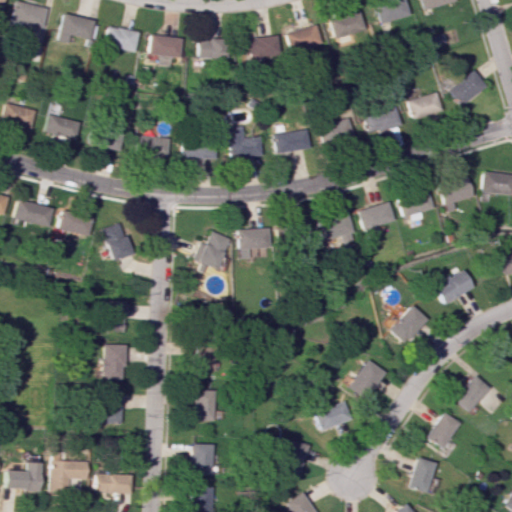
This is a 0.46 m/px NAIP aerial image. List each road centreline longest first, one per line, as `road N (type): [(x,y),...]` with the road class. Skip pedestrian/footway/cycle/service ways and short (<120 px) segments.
road 1 (residential): [(511,125),(245,195),(158,195),(0,159)]
road 2 (residential): [(147,511),(158,195)]
road 3 (residential): [(511,306),(467,329),(423,370),(348,479)]
